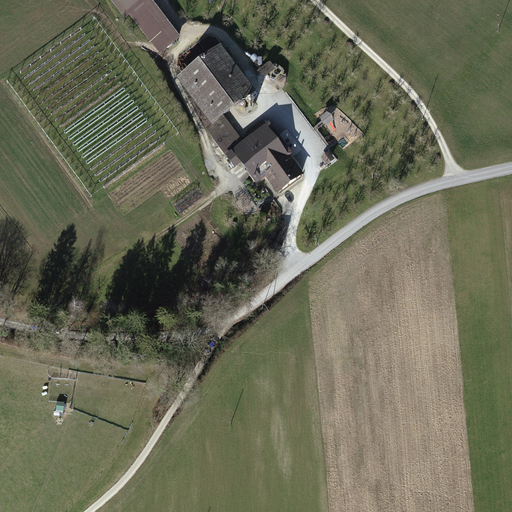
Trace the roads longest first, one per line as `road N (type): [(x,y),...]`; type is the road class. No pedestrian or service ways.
road 1 (track): [(299,268),(230,325),(164,337),(89,337),(0,322)]
road 2 (track): [(230,325),(137,463),(87,511)]
road 3 (track): [(317,0),(422,106),(455,180)]
road 4 (unclassified): [(455,180),(397,200),(299,268)]
